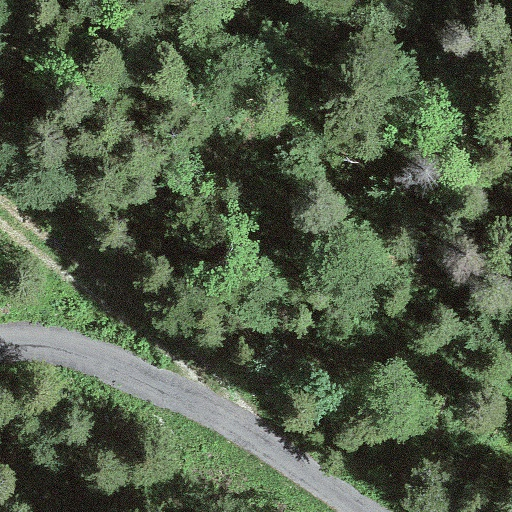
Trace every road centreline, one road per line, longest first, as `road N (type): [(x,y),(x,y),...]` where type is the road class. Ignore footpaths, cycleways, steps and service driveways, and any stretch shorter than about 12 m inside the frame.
road 1 (track): [(349,511),(280,459),(109,359),(71,342),(0,342)]
road 2 (track): [(0,210),(206,373),(280,459)]
